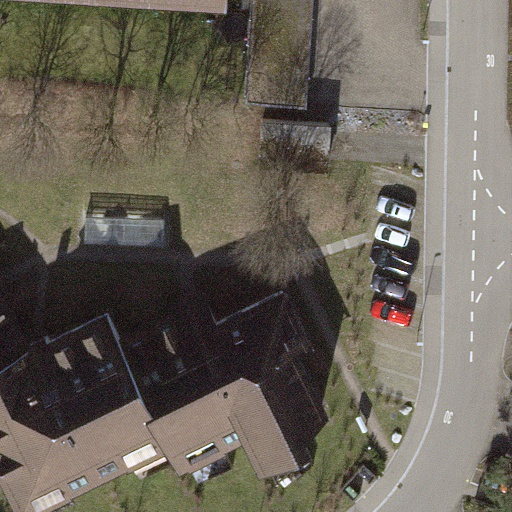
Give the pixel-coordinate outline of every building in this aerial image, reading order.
[(253,0),(247,102),(308,106),(314,0),(253,0)] [(333,122),(263,118),(260,164),(330,168),(333,122)] [(88,212),(87,236),(166,239),(167,215),(88,212)] [(0,360),(28,347),(2,291),(9,287),(4,276),(0,268),(0,360)] [(166,311),(117,334),(170,448),(181,471),(248,440),(264,474),(314,451),(309,441),(331,412),(304,355),(321,347),(290,281),(224,312),(210,282),(192,290),(162,304),(166,311)] [(35,511),(170,448),(117,334),(106,310),(37,343),(28,347),(0,360),(0,471),(19,511),(35,511)]
